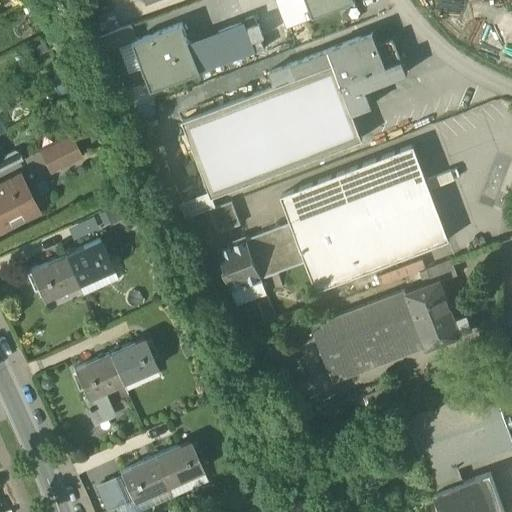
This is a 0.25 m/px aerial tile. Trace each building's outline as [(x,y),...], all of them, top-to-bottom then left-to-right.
[(275,0),(286,27),(312,17),(305,0),(275,0)] [(305,0),(312,17),(353,2),(351,0),(305,0)] [(244,20),(188,41),(200,71),(255,50),(244,20)] [(137,39),(119,47),(128,73),(143,67),(151,90),(200,71),(188,41),(181,22),(137,39)] [(131,24),(98,37),(106,52),(119,47),(137,39),(131,24)] [(373,32),(361,36),(366,48),(377,44),(373,32)] [(407,72),(401,59),(386,65),(377,44),(366,48),(361,36),(328,49),(352,112),(372,105),(365,89),(407,72)] [(393,37),(377,44),(386,65),(401,59),(393,37)] [(362,138),(352,112),(328,49),(290,63),(296,77),(274,85),(183,120),(211,195),(362,138)] [(268,71),(274,85),(296,77),(290,63),(268,71)] [(234,87),(212,93),(214,100),(237,94),(234,87)] [(38,152),(50,173),(82,157),(71,136),(38,152)] [(306,261),(316,289),(449,238),(413,144),(281,194),(289,217),(306,261)] [(0,158),(0,171),(17,163),(12,152),(1,157),(0,158)] [(0,229),(37,211),(19,175),(0,185),(0,229)] [(209,209),(218,233),(241,224),(232,201),(209,209)] [(92,228),(114,218),(109,208),(88,217),(92,228)] [(71,238),(92,228),(88,217),(67,227),(71,238)] [(273,228),(246,238),(261,277),(306,261),(289,217),(286,223),(281,225),(276,222),(273,228)] [(262,279),(261,277),(246,238),(246,236),(236,240),(236,242),(229,245),(218,249),(225,266),(223,267),(231,289),(243,284),(244,286),(262,279)] [(98,238),(64,253),(77,283),(112,268),(98,238)] [(77,283),(64,253),(28,269),(41,299),(77,283)] [(426,268),(432,283),(439,280),(440,281),(457,275),(451,258),(426,268)] [(112,268),(77,283),(82,294),(117,279),(112,268)] [(243,284),(231,289),(237,305),(267,293),(262,279),(244,286),(243,284)] [(427,345),(427,346),(447,338),(460,334),(454,318),(450,308),(440,281),(439,280),(432,283),(406,292),(423,335),(427,345)] [(311,324),(329,370),(348,363),(423,335),(406,292),(405,289),(311,324)] [(466,313),(454,318),(460,334),(472,329),(466,313)] [(423,335),(348,363),(352,373),(427,345),(423,335)] [(141,337),(107,352),(121,381),(154,366),(141,337)] [(71,368),(84,397),(103,389),(121,381),(107,352),(71,368)] [(333,380),(352,373),(348,363),(329,370),(333,380)] [(406,417),(433,492),(463,482),(458,466),(511,446),(511,439),(493,386),(406,417)] [(112,409),(103,389),(84,397),(81,399),(85,408),(83,409),(85,414),(86,413),(89,419),(112,409)] [(187,440),(154,455),(167,484),(200,469),(187,440)] [(167,484),(154,455),(118,470),(119,472),(130,498),(131,500),(167,484)] [(167,484),(172,496),(206,481),(200,469),(167,484)] [(99,481),(110,507),(114,505),(130,498),(119,472),(99,481)] [(433,492),(440,511),(503,511),(490,472),(463,482),(433,492)] [(172,496),(167,484),(131,500),(136,511),(172,496)] [(135,511),(136,511),(131,500),(130,498),(114,505),(116,511),(135,511)]
